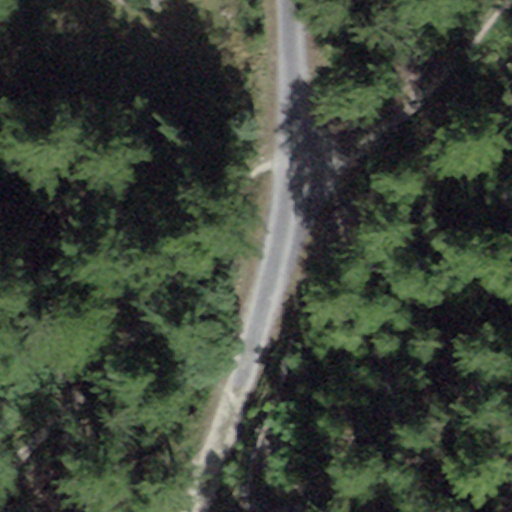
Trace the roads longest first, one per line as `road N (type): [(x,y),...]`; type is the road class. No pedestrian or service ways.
road 1 (unclassified): [(307,117),(272,362)]
road 2 (track): [(224,511),(272,362)]
